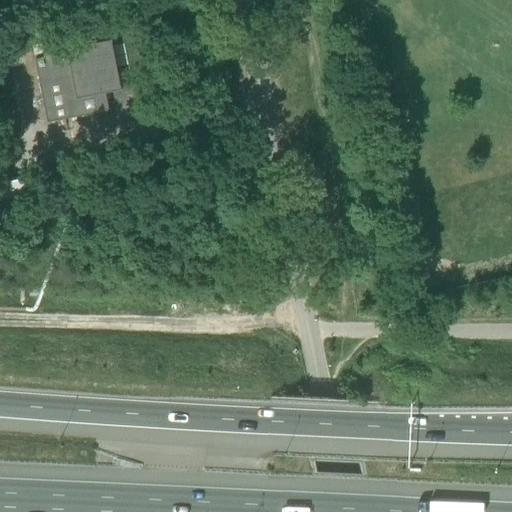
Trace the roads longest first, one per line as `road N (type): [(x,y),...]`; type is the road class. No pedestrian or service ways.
road 1 (trunk): [(511,434),(0,401)]
road 2 (unclassified): [(242,0),(308,332)]
road 3 (track): [(0,321),(308,332)]
road 4 (motorway): [(203,511),(0,502)]
road 5 (unclassified): [(343,511),(308,332)]
